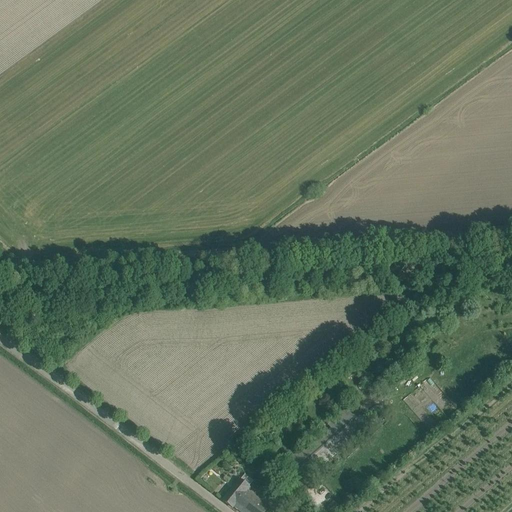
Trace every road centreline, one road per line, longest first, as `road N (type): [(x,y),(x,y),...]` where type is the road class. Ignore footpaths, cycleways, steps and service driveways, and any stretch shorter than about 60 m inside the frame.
road 1 (track): [(511,232),(0,271)]
road 2 (unclassified): [(227,511),(0,339)]
